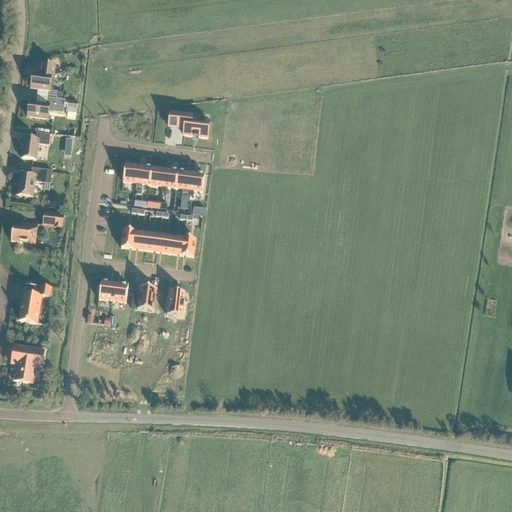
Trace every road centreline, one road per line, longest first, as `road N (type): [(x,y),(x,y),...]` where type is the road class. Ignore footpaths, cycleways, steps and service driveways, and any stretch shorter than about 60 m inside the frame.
road 1 (unclassified): [(511,456),(270,424),(68,417)]
road 2 (residential): [(4,155),(20,0)]
road 3 (residential): [(68,417),(86,264)]
